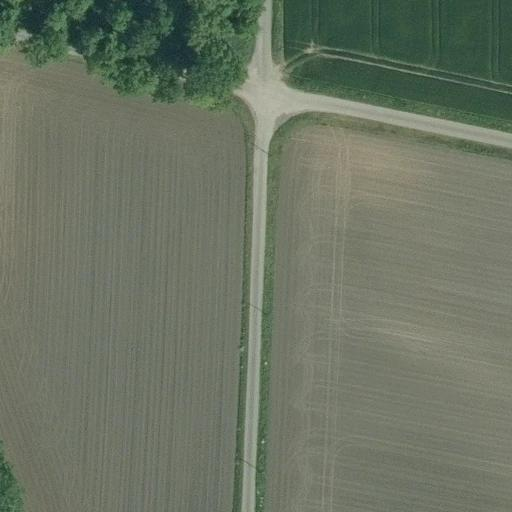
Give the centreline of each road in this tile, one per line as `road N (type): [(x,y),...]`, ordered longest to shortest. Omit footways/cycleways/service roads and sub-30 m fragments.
road 1 (unclassified): [(263,93),(251,511)]
road 2 (unclassified): [(0,28),(263,93)]
road 3 (unclassified): [(511,144),(263,93)]
